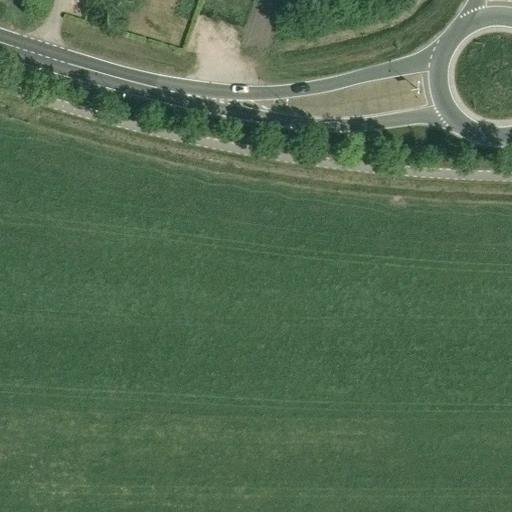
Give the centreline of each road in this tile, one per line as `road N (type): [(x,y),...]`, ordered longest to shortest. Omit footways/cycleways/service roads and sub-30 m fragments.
road 1 (secondary): [(210,100),(296,123),(456,120)]
road 2 (secondary): [(444,50),(311,89),(210,100)]
road 3 (secondary): [(210,100),(0,42)]
